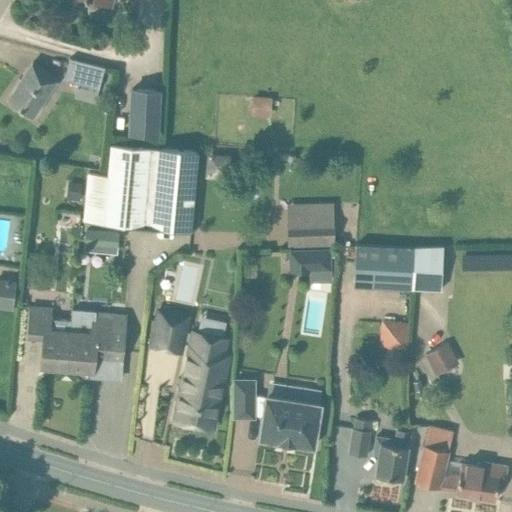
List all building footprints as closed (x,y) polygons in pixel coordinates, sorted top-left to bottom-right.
[(104,66),(69,58),(64,80),(99,88),(104,66)] [(33,60),(7,98),(33,116),(59,77),(33,60)] [(130,87),(127,134),(159,135),(161,89),(130,87)] [(270,117),(272,98),(253,96),(251,115),(270,117)] [(208,232),(216,154),(152,146),(112,142),(109,174),(90,172),(85,220),(144,226),(208,232)] [(335,221),(303,223),(303,246),(335,245),(335,221)] [(117,234),(84,231),(83,246),(116,249),(117,234)] [(411,287),(413,246),(412,246),(355,243),(353,284),(411,287)] [(413,246),(411,287),(440,289),(443,245),(413,246)] [(312,249),(312,272),(332,271),(332,249),(312,249)] [(0,276),(0,307),(11,309),(16,278),(0,276)] [(68,370),(73,310),(71,310),(70,319),(50,317),(51,306),(29,304),(26,338),(43,340),(40,368),(68,370)] [(157,309),(150,344),(178,349),(184,314),(157,309)] [(126,313),(112,312),(93,310),(93,312),(73,310),(68,370),(93,372),(95,355),(122,358),(126,313)] [(406,349),(407,323),(381,321),(379,347),(406,349)] [(173,419),(212,427),(229,353),(223,352),(226,338),(193,330),(173,419)] [(448,341),(424,353),(435,373),(458,361),(448,341)] [(263,394),(255,394),(256,377),(233,377),(233,417),(253,417),(253,414),(262,416),(259,438),(313,446),(320,401),(263,391),(263,394)] [(354,416),(348,452),(366,455),(372,419),(354,416)] [(403,478),(411,430),(396,428),(394,437),(375,434),(371,454),(378,455),(375,474),(379,475),(380,479),(388,480),(390,476),(403,478)] [(459,474),(444,472),(449,450),(423,443),(414,481),(439,488),(440,488),(440,487),(457,490),(456,493),(495,499),(497,485),(503,486),(506,465),(482,461),(482,465),(461,462),(459,474)]
